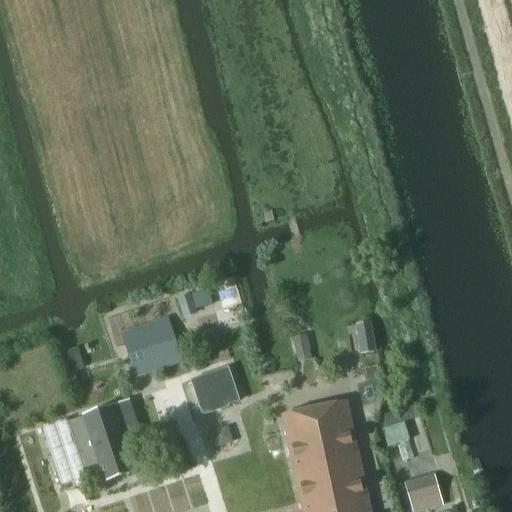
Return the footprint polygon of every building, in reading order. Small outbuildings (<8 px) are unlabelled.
[(192,296),(178,301),(183,315),(196,311),(192,296)] [(371,325),(356,327),(358,335),(372,333),(371,325)] [(132,369),(159,360),(180,353),(172,330),(124,345),(132,369)] [(307,337),(293,339),(297,355),(310,353),(307,337)] [(78,348),(63,353),(69,375),(84,370),(78,348)] [(238,402),(227,370),(191,382),(202,414),(205,413),(205,415),(227,408),(227,406),(238,402)] [(71,433),(83,469),(99,464),(105,483),(135,473),(125,442),(141,437),(129,402),(83,418),(87,428),(71,433)] [(369,511),(346,403),(283,417),(293,461),(295,474),(303,511),(369,511)] [(390,414),(383,416),(387,429),(404,424),(408,423),(403,409),(396,412),(390,414)] [(387,429),(382,431),(388,449),(389,448),(410,442),(404,424),(387,429)] [(414,511),(441,503),(433,477),(406,486),(414,511)]
